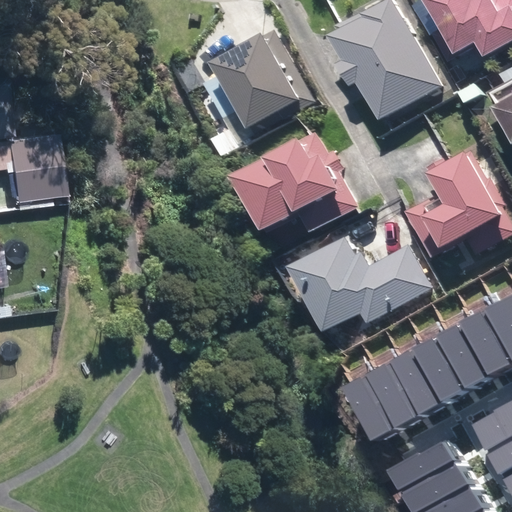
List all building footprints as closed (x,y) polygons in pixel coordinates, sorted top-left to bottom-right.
[(511,52),(511,0),(427,0),(414,7),(448,67),(479,50),(488,66),(511,52)] [(444,91),(393,5),(372,17),(369,12),(328,36),(348,69),(340,73),(353,95),(361,90),(382,127),(444,91)] [(278,33),(213,69),(253,141),(319,105),(278,33)] [(511,85),(488,99),(511,141),(511,85)] [(52,136),(0,143),(0,170),(4,170),(9,204),(62,196),(52,136)] [(320,136),(234,183),(266,241),(302,221),(312,239),(362,212),(320,136)] [(408,217),(435,263),(468,244),(478,260),(511,240),(511,215),(476,153),(449,168),(446,163),(426,175),(440,198),(408,217)] [(349,242),(291,274),(327,339),(365,318),(371,328),(437,292),(412,248),(371,270),(364,256),(358,259),(349,242)] [(511,304),(497,312),(511,340),(511,304)] [(511,340),(497,312),(473,325),(502,380),(511,374),(511,340)] [(448,338),(477,393),(502,380),(473,325),(448,338)] [(424,350),(453,405),(477,393),(448,338),(424,350)] [(401,362),(430,418),(453,405),(424,350),(401,362)] [(378,374),(406,430),(430,418),(401,362),(378,374)] [(357,385),(386,440),(402,432),(406,430),(378,374),(357,385)] [(511,404),(474,425),(490,453),(511,441),(511,404)] [(452,435),(391,469),(404,491),(465,457),(463,454),(452,435)] [(511,441),(490,453),(504,479),(511,474),(511,441)] [(477,479),(465,457),(404,491),(414,511),(422,511),(478,481),(477,479)] [(491,504),(478,481),(422,511),(482,511),(493,507),(491,504)]
